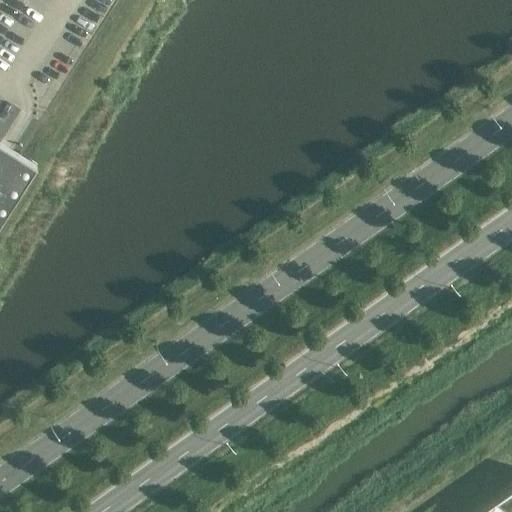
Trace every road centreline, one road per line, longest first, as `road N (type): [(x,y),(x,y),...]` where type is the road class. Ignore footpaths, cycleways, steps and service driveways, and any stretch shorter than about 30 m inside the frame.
road 1 (unclassified): [(511,125),(0,483)]
road 2 (unclassified): [(106,511),(511,227)]
